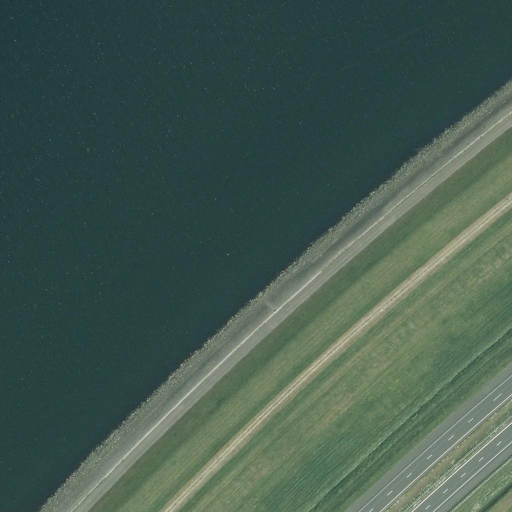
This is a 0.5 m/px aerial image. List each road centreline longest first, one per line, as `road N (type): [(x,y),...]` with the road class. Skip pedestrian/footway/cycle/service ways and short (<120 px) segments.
road 1 (track): [(166,511),(374,313),(511,201)]
road 2 (motorway): [(511,380),(364,511)]
